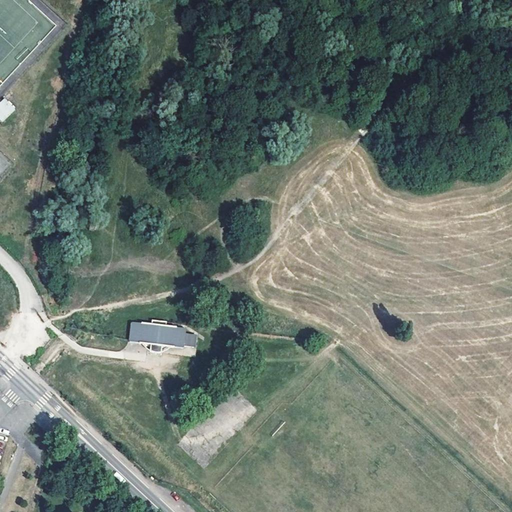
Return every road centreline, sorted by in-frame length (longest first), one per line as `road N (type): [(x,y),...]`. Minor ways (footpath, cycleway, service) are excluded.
road 1 (secondary): [(161,511),(0,361)]
road 2 (track): [(2,363),(29,318),(20,282),(0,260)]
